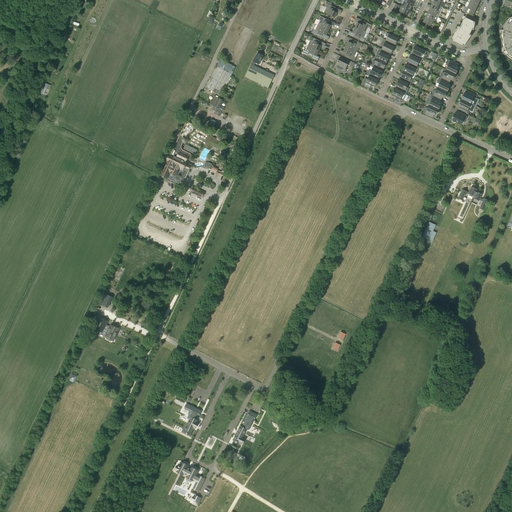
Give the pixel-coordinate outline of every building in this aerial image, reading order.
[(326,8),(323,13),(334,18),(337,13),(340,14),(342,11),(331,5),(332,4),(328,2),(327,4),(326,3),(324,7),(326,8)] [(410,11),(412,6),(404,2),(401,6),(410,11)] [(430,8),(440,13),(443,8),(440,6),(432,3),(430,8)] [(469,3),(467,7),(475,11),(477,6),(469,3)] [(408,15),(410,11),(401,6),(399,11),(400,12),(399,13),(402,14),(403,13),(408,15)] [(472,16),(475,11),(467,7),(465,13),(472,16)] [(430,8),(428,12),(438,17),(440,13),(430,8)] [(428,12),(425,17),(433,21),(436,22),(438,17),(428,12)] [(320,20),(317,25),(328,30),(331,26),(334,27),(335,23),(320,16),(318,20),(320,20)] [(456,31),(453,36),(453,37),(452,39),(452,40),(463,45),(464,44),(465,45),(466,43),(466,42),(471,35),(470,35),(472,30),(473,30),(474,23),(472,22),(472,21),(471,20),(470,20),(465,18),(465,17),(463,16),(462,18),(464,19),(462,24),(460,23),(458,26),(456,29),(458,30),(457,32),(456,31)] [(357,23),(355,28),(366,33),(368,28),(370,29),(372,25),(356,17),(354,21),(357,23)] [(430,26),(433,21),(425,17),(423,22),(427,24),(426,26),(429,27),(429,26),(430,26)] [(511,34),(511,33),(511,17),(510,18),(511,20),(510,22),(507,20),(502,26),(504,27),(502,34),(500,34),(502,48),(504,47),(507,53),(506,55),(511,59),(511,34)] [(326,35),(328,30),(317,25),(315,30),(313,29),(311,33),(327,41),(329,37),(326,35)] [(363,38),(366,33),(355,28),(352,32),(349,31),(348,35),(363,42),(365,38),(363,38)] [(387,36),(386,40),(390,42),(395,45),(396,44),(398,42),(398,40),(398,39),(398,38),(387,33),(385,35),(387,36)] [(310,41),(307,46),(318,51),(321,46),(324,48),(326,44),(310,36),(308,40),(310,41)] [(348,42),(346,47),(357,52),(359,47),(361,48),(362,44),(347,37),(345,40),(348,42)] [(383,45),(381,49),(385,51),(391,54),(391,53),(392,53),(393,51),(394,49),(393,48),(394,47),(388,45),(390,42),(386,40),(384,39),(381,44),(383,45)] [(316,56),(318,51),(307,46),(305,50),(303,50),(302,53),(317,61),(319,57),(316,56)] [(412,52),(417,55),(421,57),(423,53),(425,55),(426,52),(415,46),(414,47),(412,49),(411,51),(412,51),(412,52)] [(354,57),(357,52),(346,47),(343,51),(340,50),(338,54),(354,61),(356,57),(354,57)] [(379,55),(377,58),(387,63),(387,62),(388,62),(389,60),(390,58),(389,58),(389,57),(384,54),(385,51),(381,49),(379,48),(377,54),(379,55)] [(251,64),(245,77),(268,88),(274,75),(254,66),(255,63),(258,65),(261,59),(262,60),(264,58),(262,57),(263,56),(257,53),(251,64)] [(339,72),(346,72),(345,68),(347,65),(352,67),(354,63),(338,55),(336,59),(338,60),(334,67),(339,70),(339,71),(339,72)] [(423,58),(421,57),(417,55),(416,58),(410,55),(410,56),(409,56),(408,58),(407,60),(408,60),(407,61),(413,64),(417,66),(419,62),(421,64),(423,58)] [(371,66),(373,67),(377,69),(378,66),(384,69),(384,68),(385,68),(386,66),(387,64),(386,63),(387,63),(377,58),(375,61),(373,60),(371,66)] [(217,66),(216,66),(232,74),(235,67),(220,59),(217,66)] [(446,70),(455,74),(458,68),(457,67),(458,64),(448,60),(445,65),(448,66),(446,70)] [(403,70),(403,71),(412,75),(414,72),(416,73),(419,67),(417,66),(413,64),(411,67),(406,64),(405,65),(403,67),(403,69),(403,70)] [(205,87),(207,89),(220,96),(222,91),(220,90),(221,88),(224,89),(225,88),(225,89),(226,88),(225,87),(232,74),(216,66),(217,66),(216,66),(205,87)] [(368,76),(372,78),(374,75),(379,78),(380,77),(382,75),(382,73),(382,72),(377,69),(373,67),(371,71),(369,70),(366,75),(368,76)] [(440,77),(447,81),(450,82),(451,80),(453,80),(455,74),(446,70),(444,73),(442,72),(440,77)] [(404,82),(408,84),(410,85),(413,80),(411,78),(412,75),(403,71),(402,71),(401,73),(400,75),(401,76),(400,77),(406,79),(404,82)] [(374,79),(372,78),(368,76),(367,80),(364,79),(362,84),(370,88),(371,85),(375,87),(375,86),(376,86),(377,85),(378,83),(378,82),(377,82),(378,81),(374,79)] [(448,85),(450,82),(447,81),(440,77),(437,83),(439,84),(438,87),(447,92),(450,86),(448,85)] [(400,91),(404,93),(406,94),(409,89),(406,88),(408,84),(404,82),(399,79),(398,81),(398,80),(396,82),(395,84),(396,85),(396,86),(401,88),(400,91)] [(444,98),(447,92),(438,87),(436,91),(434,90),(431,95),(438,98),(441,100),(442,97),(444,98)] [(406,94),(404,93),(400,91),(394,89),(393,89),(392,90),(392,91),(391,92),(391,93),(392,94),(391,95),(395,97),(394,99),(402,103),(404,98),(406,94)] [(464,93),(461,99),(471,104),(473,105),(475,106),(478,100),(476,99),(477,96),(470,92),(467,91),(466,94),(464,93)] [(441,100),(438,98),(431,95),(429,94),(428,97),(425,103),(429,105),(438,109),(441,103),(440,103),(441,100)] [(210,104),(214,106),(222,110),(224,107),(221,105),(223,101),(214,96),(210,104)] [(461,99),(458,105),(460,106),(458,109),(462,110),(469,114),(470,111),(472,112),(475,106),(473,105),(471,104),(461,99)] [(425,107),(422,113),(432,118),(434,115),(436,116),(438,109),(429,105),(427,108),(425,107)] [(219,116),(222,110),(214,106),(212,110),(214,111),(213,114),(219,116)] [(456,122),(461,124),(462,121),(465,122),(467,116),(457,112),(456,115),(454,114),(451,120),(452,120),(452,121),(452,122),(455,123),(456,123),(456,122)] [(215,122),(216,121),(210,119),(209,120),(207,126),(212,129),(215,122)] [(186,121),(179,137),(183,139),(182,141),(182,142),(183,142),(184,142),(185,142),(186,142),(187,142),(187,141),(187,140),(187,139),(187,138),(186,137),(186,136),(187,134),(189,134),(191,132),(193,131),(194,129),(194,127),(193,126),(191,123),(187,122),(186,121)] [(207,137),(205,141),(206,143),(212,146),(213,145),(217,147),(219,143),(215,141),(214,138),(210,136),(207,137)] [(177,140),(160,175),(164,176),(163,178),(175,184),(176,182),(177,183),(182,185),(189,170),(186,169),(187,165),(186,164),(186,162),(187,161),(186,161),(187,159),(190,161),(191,158),(192,157),(191,155),(191,154),(189,153),(183,150),(182,149),(181,148),(180,146),(180,144),(181,143),(182,141),(183,139),(179,137),(177,140)] [(221,168),(228,171),(231,165),(224,162),(221,168)] [(202,168),(208,170),(209,169),(216,172),(218,169),(213,166),(211,164),(209,163),(208,163),(205,163),(204,167),(202,166),(202,168)] [(193,186),(190,192),(202,198),(204,192),(193,186)] [(483,210),(488,200),(484,199),(483,200),(480,198),(482,194),(476,192),(477,189),(471,187),(468,194),(474,196),(473,198),(479,201),(479,200),(482,201),(479,208),(483,210)] [(466,191),(462,189),(458,198),(462,201),(466,191)] [(433,240),(435,236),(425,232),(423,236),(433,240)] [(107,307),(112,297),(104,293),(99,303),(107,307)] [(100,318),(95,329),(102,332),(102,334),(106,336),(105,337),(107,338),(106,339),(111,341),(111,340),(113,341),(117,332),(118,329),(115,328),(111,325),(110,327),(106,325),(108,321),(100,318)] [(74,381),(75,380),(77,376),(76,376),(77,374),(73,372),(72,374),(71,374),(69,379),(70,379),(69,381),(73,383),(73,381),(74,381)] [(186,403),(184,408),(190,411),(189,414),(192,416),(190,420),(186,428),(185,429),(185,430),(184,432),(187,433),(186,433),(187,433),(190,435),(190,434),(192,431),(193,427),(195,428),(198,422),(196,422),(197,421),(195,420),(197,417),(198,415),(199,416),(202,411),(186,403)] [(240,426),(233,439),(239,442),(239,441),(241,443),(244,438),(242,437),(246,428),(249,429),(254,419),(255,419),(258,414),(250,410),(247,415),(248,415),(241,427),(240,426)] [(176,465),(174,469),(175,470),(177,471),(179,472),(180,473),(181,473),(183,474),(184,474),(187,475),(186,477),(187,477),(186,479),(188,481),(191,482),(192,480),(193,480),(196,481),(192,488),(193,488),(193,489),(198,491),(205,479),(199,476),(199,477),(196,475),(198,471),(196,470),(197,469),(195,468),(193,467),(192,468),(191,468),(190,469),(187,467),(188,466),(186,465),(187,464),(185,463),(183,462),(182,463),(181,463),(179,466),(178,466),(177,466),(176,465)] [(197,505),(201,498),(195,496),(195,497),(193,496),(190,502),(197,505)]
